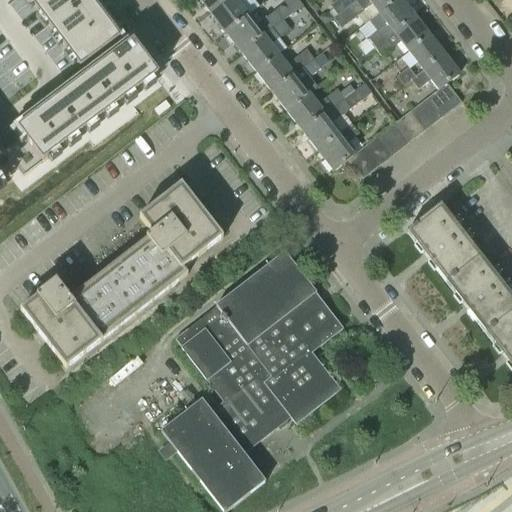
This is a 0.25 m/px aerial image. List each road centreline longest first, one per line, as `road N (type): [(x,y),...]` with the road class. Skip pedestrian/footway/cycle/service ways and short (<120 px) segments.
road 1 (residential): [(332,248),(141,0)]
road 2 (residential): [(478,436),(332,248)]
road 3 (residential): [(332,248),(511,113)]
road 4 (tertiary): [(478,436),(325,511)]
road 5 (tertiary): [(381,511),(489,457)]
